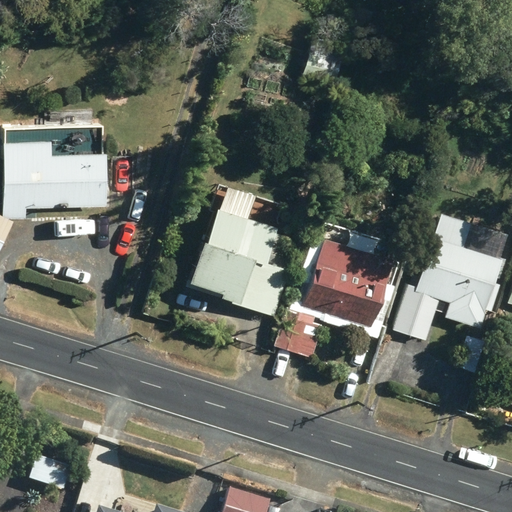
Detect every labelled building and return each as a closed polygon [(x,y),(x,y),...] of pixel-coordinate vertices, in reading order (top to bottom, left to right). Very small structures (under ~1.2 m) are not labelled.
[(274,4),(268,19),(296,30),(302,15),(274,4)] [(307,42),(300,71),(332,78),(339,50),(307,42)] [(363,113),(377,116),(381,95),(367,93),(363,113)] [(0,130),(0,178),(1,213),(23,213),(23,201),(103,199),(102,143),(48,144),(47,130),(0,130)] [(316,210),(336,215),(347,179),(327,173),(316,210)] [(396,197),(409,201),(413,186),(401,183),(396,197)] [(214,284),(233,291),(247,249),(263,254),(275,217),(214,198),(204,228),(199,228),(185,271),(215,281),(214,284)] [(391,323),(424,333),(437,292),(482,306),(483,302),(490,303),(497,277),(491,275),(498,250),(459,238),(466,213),(438,204),(415,280),(405,277),(391,323)] [(0,244),(8,222),(0,218),(0,244)] [(128,223),(98,220),(97,235),(127,238),(128,223)] [(320,229),(298,298),(367,318),(387,248),(320,229)] [(272,340),(310,353),(320,320),(311,317),(313,312),(285,302),(272,340)] [(70,445),(87,455),(95,440),(79,431),(70,445)] [(62,464),(31,456),(24,484),(55,492),(62,464)] [(218,511),(263,511),(268,497),(228,483),(218,511)] [(92,511),(183,511),(184,510),(154,501),(150,511),(125,511),(95,503),(92,511)]
